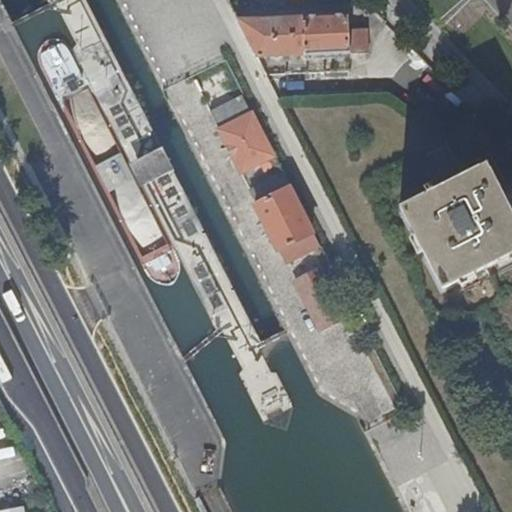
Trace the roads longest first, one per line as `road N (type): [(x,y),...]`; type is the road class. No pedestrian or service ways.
road 1 (secondary): [(0,252),(128,511)]
road 2 (residential): [(394,0),(511,122)]
